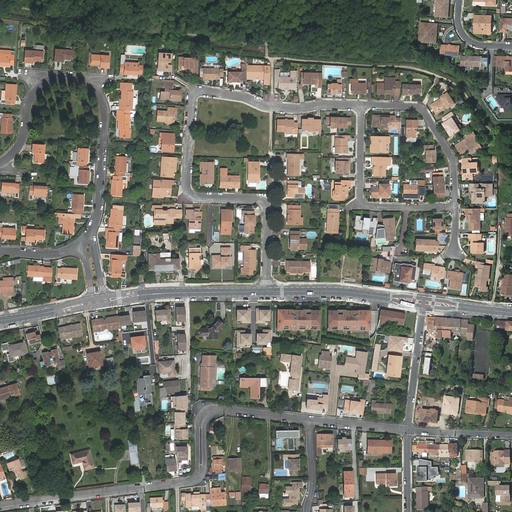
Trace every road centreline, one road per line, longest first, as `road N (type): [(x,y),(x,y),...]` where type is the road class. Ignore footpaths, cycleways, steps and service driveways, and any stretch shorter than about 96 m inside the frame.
road 1 (residential): [(267,291),(265,202),(197,197),(187,189),(192,100),(205,91),(271,107),(362,106)]
road 2 (unclassified): [(308,419),(209,411),(200,427),(200,469),(188,481),(0,505)]
road 3 (residential): [(89,235),(100,201),(104,110),(93,85),(69,75),(38,86),(23,136),(0,164)]
road 4 (residential): [(362,106),(360,204),(456,206)]
road 5 (residential): [(362,106),(423,109),(454,163),(456,206)]
road 6 (tertiary): [(267,291),(104,299)]
road 7 (tertiary): [(423,302),(267,291)]
road 8 (unclassified): [(407,429),(423,302)]
